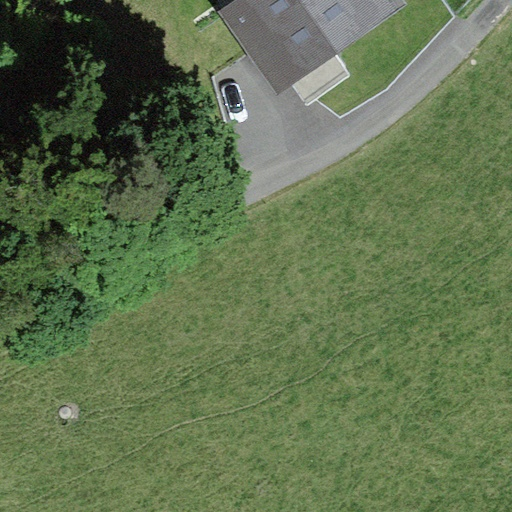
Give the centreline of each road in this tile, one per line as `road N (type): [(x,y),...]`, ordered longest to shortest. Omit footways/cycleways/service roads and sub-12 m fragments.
road 1 (track): [(270,183),(0,310)]
road 2 (residential): [(500,0),(376,122),(270,183)]
